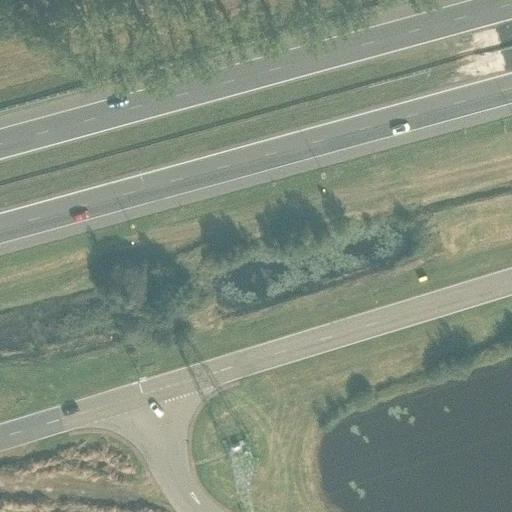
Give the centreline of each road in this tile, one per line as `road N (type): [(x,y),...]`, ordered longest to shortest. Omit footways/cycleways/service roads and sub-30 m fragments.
road 1 (motorway): [(511,5),(0,145)]
road 2 (motorway): [(0,229),(511,89)]
road 3 (secondary): [(146,393),(511,280)]
road 4 (secondary): [(0,438),(146,393)]
road 5 (tertiary): [(196,511),(172,476),(146,393)]
